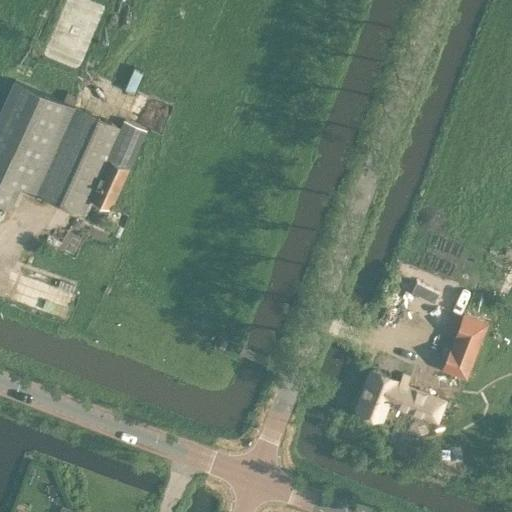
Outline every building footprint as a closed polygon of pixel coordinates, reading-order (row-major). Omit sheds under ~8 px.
[(134,82),(143,62),(134,58),(126,78),(134,82)] [(0,196),(11,202),(21,180),(84,208),(90,193),(112,203),(147,124),(126,114),(122,121),(16,73),(0,109),(0,196)] [(53,226),(38,230),(42,244),(56,240),(53,226)] [(463,308),(453,335),(442,362),(466,370),(476,344),(478,344),(488,317),(463,308)] [(439,417),(449,392),(372,361),(355,403),(384,415),(391,398),(439,417)]
